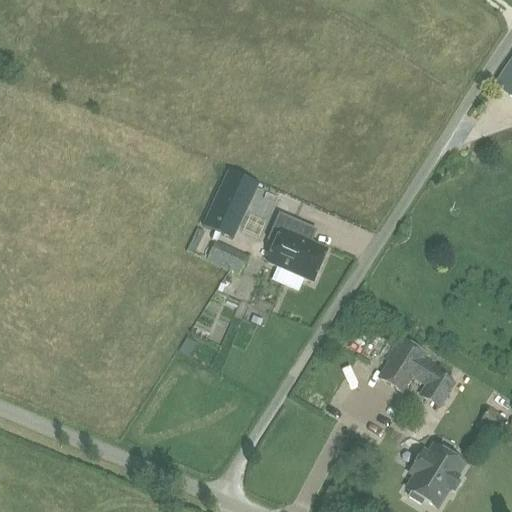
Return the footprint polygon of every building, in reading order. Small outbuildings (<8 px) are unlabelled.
[(511,59),(494,86),(511,97),(511,59)] [(225,171),(200,226),(231,240),(256,185),(225,171)] [(279,214),(267,242),(274,245),(266,263),(277,267),(272,280),(297,291),(303,278),(311,282),(325,250),(309,243),(315,230),(279,214)] [(244,259),(214,244),(206,260),(237,274),(244,259)] [(446,380),(448,376),(438,369),(436,373),(420,362),(423,357),(399,341),(386,362),(389,364),(378,381),(399,394),(410,378),(423,386),(430,391),(437,379),(443,383),(446,380)] [(430,391),(423,386),(418,394),(438,407),(453,384),(446,380),(443,383),(437,379),(430,391)] [(505,422),(488,410),(479,422),(496,434),(505,422)] [(427,456),(421,453),(408,475),(414,478),(406,492),(410,495),(408,499),(420,507),(423,502),(436,509),(446,491),(449,493),(450,492),(449,491),(456,480),(457,480),(457,479),(454,477),(461,465),(432,448),(427,456)] [(354,453),(351,458),(358,462),(360,457),(354,453)]
